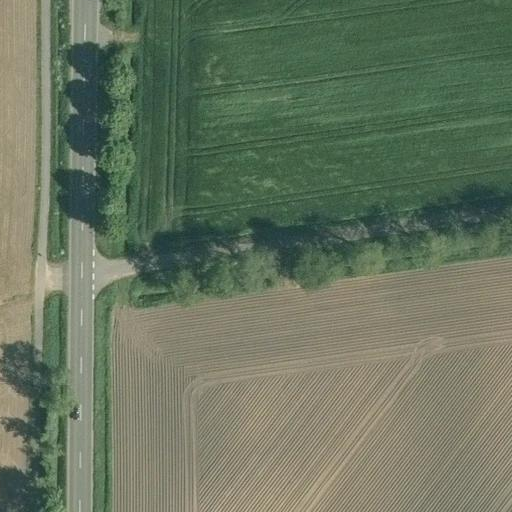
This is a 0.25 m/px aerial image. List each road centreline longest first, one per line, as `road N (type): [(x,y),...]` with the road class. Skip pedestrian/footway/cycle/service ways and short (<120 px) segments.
road 1 (unclassified): [(83,277),(511,205)]
road 2 (tertiary): [(85,0),(83,277)]
road 3 (tertiary): [(83,277),(80,511)]
